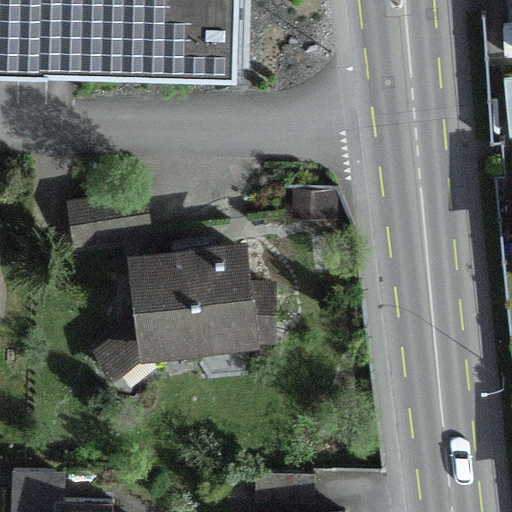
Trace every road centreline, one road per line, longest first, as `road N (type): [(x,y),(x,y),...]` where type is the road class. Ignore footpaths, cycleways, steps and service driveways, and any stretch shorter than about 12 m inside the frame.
road 1 (residential): [(412,155),(0,134)]
road 2 (secondary): [(412,155),(452,511)]
road 3 (secondary): [(397,0),(412,155)]
